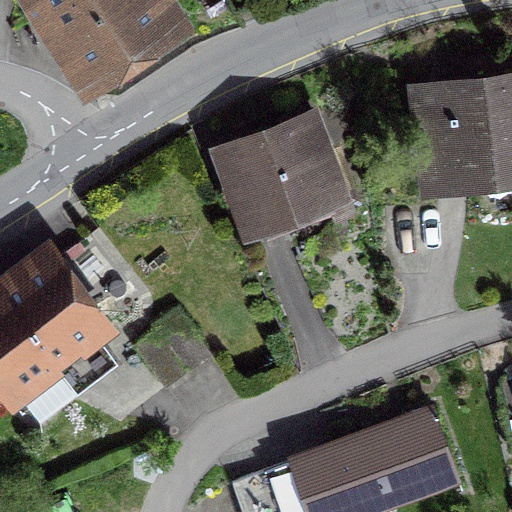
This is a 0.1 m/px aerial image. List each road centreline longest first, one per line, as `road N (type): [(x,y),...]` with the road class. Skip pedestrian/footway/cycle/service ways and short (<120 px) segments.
road 1 (tertiary): [(389,0),(225,57),(0,201)]
road 2 (unclassified): [(160,511),(180,481),(259,422),(511,328)]
